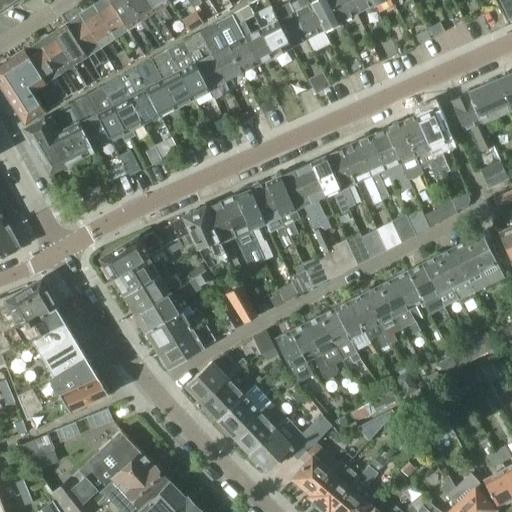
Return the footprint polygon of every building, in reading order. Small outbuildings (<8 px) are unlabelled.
[(109,0),(102,0),(94,6),(115,37),(120,34),(129,49),(130,48),(136,58),(145,53),(109,0)] [(149,29),(143,19),(142,20),(129,0),(109,0),(145,53),(145,54),(155,49),(144,32),(149,29)] [(165,42),(174,37),(149,0),(129,0),(142,20),(143,19),(147,17),(154,28),(155,27),(165,42)] [(167,0),(149,0),(174,37),(188,30),(169,2),(167,0)] [(294,6),(292,7),(308,38),(323,30),(307,0),(298,0),(302,7),(296,9),(294,6)] [(307,0),(323,30),(340,21),(329,0),(307,0)] [(329,0),(340,21),(357,12),(350,0),(329,0)] [(350,0),(357,12),(374,4),(371,0),(350,0)] [(511,0),(501,0),(511,20),(511,0)] [(249,4),(248,4),(254,15),(261,28),(274,55),(291,47),(273,11),(270,6),(258,12),(252,2),(249,4)] [(291,47),(308,38),(292,7),(291,7),(289,3),(273,11),(291,47)] [(248,4),(232,14),(257,64),(274,55),(261,28),(251,33),(245,20),(254,15),(248,4)] [(94,6),(80,15),(116,70),(130,62),(124,50),(115,55),(107,42),(115,37),(94,6)] [(183,20),(189,30),(203,22),(196,12),(183,20)] [(218,35),(225,47),(227,46),(240,73),(241,72),(257,64),(232,14),(215,23),(220,33),(218,35)] [(102,77),(116,70),(80,15),(66,23),(102,77)] [(101,78),(102,77),(66,23),(53,32),(88,85),(101,78)] [(200,32),(199,32),(224,81),(240,73),(227,46),(225,47),(219,49),(212,38),(218,35),(220,33),(215,23),(200,32)] [(427,30),(417,35),(421,44),(431,38),(427,30)] [(78,91),(88,85),(53,32),(39,41),(60,73),(64,71),(78,91)] [(208,89),(224,81),(199,32),(184,41),(190,54),(191,54),(199,50),(203,58),(195,62),(194,62),(208,89)] [(55,76),(60,73),(39,41),(25,51),(56,98),(59,102),(68,96),(55,76)] [(190,54),(184,41),(167,50),(174,62),(178,71),(192,98),(208,89),(194,62),(195,62),(191,54),(190,54)] [(155,56),(151,59),(175,107),(192,98),(178,71),(174,62),(167,50),(155,56)] [(25,51),(11,60),(31,91),(36,88),(47,104),(56,98),(25,51)] [(159,115),(175,107),(151,59),(142,63),(143,64),(135,68),(159,115)] [(6,63),(0,66),(0,80),(24,120),(43,109),(31,91),(11,60),(6,63)] [(143,123),(159,115),(135,68),(127,72),(128,72),(119,77),(129,96),(143,123)] [(511,113),(511,72),(497,79),(511,110),(511,113)] [(102,87),(108,98),(125,132),(143,123),(129,96),(119,77),(102,86),(102,87)] [(321,91),(331,86),(327,79),(317,84),(321,91)] [(484,122),(511,110),(497,79),(479,87),(467,92),(481,122),(484,121),(484,122)] [(96,90),(86,96),(109,141),(125,132),(108,98),(102,87),(96,90)] [(495,144),(484,122),(484,121),(481,122),(467,92),(452,100),(466,129),(471,127),(481,151),(495,144)] [(86,96),(70,105),(93,149),(109,141),(86,96)] [(260,105),(264,113),(275,108),(271,100),(260,105)] [(65,164),(93,149),(70,105),(26,129),(50,172),(65,164)] [(450,170),(439,145),(446,142),(431,108),(416,115),(441,174),(450,170)] [(416,115),(400,122),(421,173),(424,172),(424,173),(431,170),(434,177),(441,174),(416,115)] [(391,126),(385,129),(410,187),(412,186),(416,194),(427,189),(420,174),(421,173),(400,122),(391,126)] [(385,129),(370,135),(389,177),(391,181),(398,178),(404,190),(410,187),(385,129)] [(370,135),(355,142),(381,201),(382,200),(389,196),(382,180),(389,177),(370,135)] [(193,146),(189,138),(180,142),(184,150),(193,146)] [(355,142),(340,148),(356,183),(363,179),(375,204),(381,201),(355,142)] [(340,148),(325,155),(349,208),(356,205),(348,186),(356,183),(340,148)] [(162,160),(158,151),(149,156),(153,165),(162,160)] [(325,155),(312,161),(327,195),(333,193),(342,213),(350,210),(349,208),(325,155)] [(130,175),(141,169),(136,160),(125,165),(130,175)] [(481,169),(482,170),(489,188),(510,178),(501,160),(481,169)] [(312,161),(296,168),(324,230),(332,227),(318,199),(327,195),(312,161)] [(331,247),(324,230),(296,168),(281,174),(297,208),(304,205),(310,220),(308,220),(313,230),(314,229),(325,253),(323,253),(325,257),(320,259),(330,279),(333,277),(343,272),(331,247)] [(296,209),(297,208),(281,174),(267,181),(291,235),(299,232),(298,231),(294,222),(300,218),(296,209)] [(294,243),(291,235),(267,181),(251,188),(266,222),(273,219),(281,238),(284,247),(294,243)] [(447,198),(434,204),(441,221),(458,214),(456,210),(457,210),(453,200),(448,187),(443,189),(447,198)] [(258,225),(266,222),(251,188),(235,194),(261,252),(264,260),(274,256),(266,240),(265,241),(265,240),(264,240),(258,225)] [(511,189),(503,193),(507,202),(508,205),(511,203),(511,189)] [(79,192),(70,196),(74,205),(84,200),(79,192)] [(507,202),(503,193),(493,197),(497,206),(507,202)] [(264,260),(261,252),(235,194),(220,201),(236,235),(249,266),(264,260)] [(453,200),(457,210),(468,205),(470,199),(468,194),(453,200)] [(205,208),(205,209),(229,261),(230,260),(235,271),(242,267),(229,239),(236,235),(220,201),(205,208)] [(429,227),(441,221),(434,204),(421,209),(422,210),(420,210),(428,228),(429,227)] [(184,218),(184,219),(191,233),(201,255),(211,270),(229,262),(229,261),(205,209),(184,218)] [(0,233),(11,229),(1,210),(0,210),(0,233)] [(416,234),(428,228),(420,210),(408,216),(416,234)] [(400,242),(416,234),(408,216),(407,214),(392,220),(392,221),(391,222),(400,242)] [(184,219),(171,224),(171,225),(177,238),(178,239),(191,233),(184,219)] [(386,249),(400,242),(391,222),(377,228),(377,229),(386,249)] [(511,225),(499,231),(511,262),(511,225)] [(0,257),(16,250),(21,248),(19,243),(11,229),(0,233),(0,257)] [(371,257),(386,249),(377,229),(362,236),(371,257)] [(490,283),(503,276),(481,231),(467,238),(490,283)] [(102,260),(113,278),(163,248),(162,247),(152,232),(139,240),(137,238),(102,260)] [(358,264),(371,257),(362,236),(361,232),(347,239),(358,264)] [(181,238),(185,246),(194,241),(190,234),(181,238)] [(182,246),(178,239),(177,238),(162,247),(163,248),(113,278),(124,296),(166,270),(162,263),(167,260),(163,253),(165,252),(167,255),(182,246)] [(452,246),(475,291),(490,283),(467,238),(452,246)] [(358,264),(347,239),(331,247),(343,272),(358,264)] [(460,299),(475,291),(452,246),(437,253),(460,299)] [(422,261),(445,306),(460,299),(437,253),(422,261)] [(313,287),(330,279),(320,259),(319,257),(304,264),(313,287)] [(408,268),(424,301),(431,314),(445,306),(422,261),(408,268)] [(292,282),(298,294),(298,295),(313,287),(304,264),(303,262),(287,270),(292,282)] [(171,277),(166,270),(124,296),(135,313),(207,270),(203,264),(187,274),(189,276),(180,281),(176,274),(171,277)] [(424,301),(408,268),(393,276),(416,321),(422,318),(416,305),(424,301)] [(135,313),(146,332),(189,305),(184,297),(189,294),(190,295),(202,287),(201,285),(209,281),(211,284),(214,282),(212,279),(213,278),(208,269),(207,270),(135,313)] [(258,315),(258,314),(238,276),(229,281),(233,288),(225,293),(245,323),(258,315)] [(414,334),(421,330),(416,321),(393,276),(378,283),(401,329),(409,325),(414,334)] [(0,302),(0,350),(1,351),(1,350),(18,343),(21,342),(15,333),(11,327),(41,313),(53,301),(44,286),(41,281),(36,284),(8,301),(7,300),(0,302)] [(278,289),(284,301),(298,294),(292,282),(278,289)] [(401,329),(378,283),(363,291),(389,341),(396,338),(393,333),(401,329)] [(210,292),(222,310),(230,305),(218,287),(210,292)] [(266,302),(270,308),(270,309),(285,302),(284,301),(278,289),(264,296),(266,302)] [(389,341),(363,291),(349,299),(369,339),(376,336),(383,348),(390,344),(389,341)] [(369,339),(349,299),(334,306),(356,350),(370,343),(368,340),(369,339)] [(30,338),(65,322),(66,321),(57,306),(56,306),(53,301),(41,313),(11,327),(15,333),(21,342),(30,338)] [(266,302),(257,306),(260,313),(270,308),(266,302)] [(146,332),(157,349),(206,319),(200,309),(194,313),(189,305),(146,332)] [(230,305),(222,310),(218,313),(229,331),(242,324),(230,305)] [(356,350),(334,306),(319,314),(343,360),(350,356),(354,363),(361,359),(356,350)] [(304,321),(333,376),(337,374),(338,369),(335,363),(343,360),(319,314),(304,321)] [(206,319),(157,349),(169,368),(216,339),(205,321),(207,320),(206,319)] [(333,376),(304,321),(290,329),(307,362),(314,358),(324,377),(328,378),(333,376)] [(1,351),(5,363),(17,394),(47,376),(85,355),(66,322),(65,322),(30,338),(21,342),(18,343),(1,350),(1,351)] [(275,346),(266,331),(265,329),(254,336),(262,353),(274,347),(275,346)] [(307,362),(290,329),(275,336),(297,383),(313,374),(307,362)] [(504,342),(511,338),(511,331),(511,330),(501,335),(504,342)] [(481,339),(480,339),(487,352),(496,348),(490,336),(482,340),(481,339)] [(466,347),(470,354),(473,359),(487,352),(480,339),(466,347)] [(274,347),(262,353),(266,361),(278,354),(274,347)] [(459,367),(473,359),(470,354),(466,347),(452,354),(459,369),(460,368),(459,367)] [(446,376),(459,369),(452,354),(451,355),(450,352),(446,354),(447,357),(438,362),(446,376)] [(226,353),(211,362),(186,385),(187,386),(186,388),(196,398),(197,397),(202,402),(239,367),(240,368),(247,362),(243,358),(236,364),(226,353)] [(25,413),(29,416),(41,408),(40,407),(42,405),(49,401),(50,403),(80,383),(82,387),(100,378),(85,355),(47,376),(17,394),(25,413)] [(277,377),(286,370),(280,363),(271,371),(277,377)] [(218,419),(255,384),(240,368),(239,367),(202,402),(218,419)] [(422,367),(421,368),(431,388),(443,381),(437,371),(428,376),(422,367)] [(421,393),(431,388),(421,368),(410,373),(413,380),(419,389),(421,393)] [(413,380),(410,373),(408,371),(396,377),(407,396),(419,389),(413,380)] [(109,393),(100,378),(82,387),(80,383),(50,403),(49,401),(42,405),(40,407),(41,408),(29,416),(31,418),(37,428),(70,410),(71,410),(109,393)] [(0,381),(0,387),(3,393),(10,390),(6,379),(0,381)] [(255,384),(218,419),(234,436),(272,400),(256,384),(255,384)] [(7,405),(15,402),(10,390),(3,393),(7,405)] [(298,390),(292,395),(299,402),(305,397),(298,390)] [(393,390),(386,394),(391,404),(398,400),(393,390)] [(444,416),(434,393),(415,414),(432,430),(444,416)] [(376,411),(391,404),(386,394),(371,401),(376,411)] [(409,420),(426,401),(420,394),(403,402),(397,409),(409,420)] [(250,453),(286,419),(288,417),(272,400),(234,436),(250,453)] [(363,418),(376,411),(371,401),(358,408),(363,418)] [(356,422),(363,418),(358,408),(351,412),(356,422)] [(372,419),(380,429),(395,412),(393,408),(372,419)] [(331,416),(336,423),(338,421),(342,427),(350,424),(346,416),(343,417),(338,411),(331,416)] [(317,442),(334,426),(324,416),(305,434),(314,443),(300,458),(306,463),(293,478),(295,480),(297,483),(301,486),(304,487),(312,494),(339,462),(317,442)] [(27,431),(22,419),(14,423),(19,434),(27,431)] [(291,446),(302,436),(286,419),(250,453),(251,454),(249,455),(258,464),(259,462),(266,470),(278,459),(281,462),(294,450),(291,446)] [(142,451),(122,429),(54,493),(67,511),(84,511),(93,503),(90,500),(127,465),(142,451)] [(39,471),(61,462),(56,450),(57,449),(51,432),(20,445),(39,471)] [(497,451),(502,462),(503,461),(511,457),(506,446),(497,451)] [(9,464),(17,461),(12,449),(4,452),(9,464)] [(90,500),(93,503),(97,507),(107,497),(121,511),(131,511),(167,479),(165,476),(165,473),(161,468),(157,468),(142,451),(127,465),(90,500)] [(493,467),(502,462),(497,451),(488,456),(493,467)] [(331,510),(332,511),(361,511),(374,498),(374,492),(367,486),(379,473),(377,471),(383,464),(376,457),(360,476),(331,510)] [(360,476),(342,460),(340,462),(339,462),(312,494),(310,496),(328,511),(329,511),(331,510),(360,476)] [(409,476),(417,468),(409,461),(401,469),(409,476)] [(498,506),(511,498),(511,479),(506,468),(484,480),(498,506)] [(392,482),(401,490),(409,481),(400,473),(392,482)] [(471,473),(456,487),(449,475),(444,480),(446,482),(441,487),(458,505),(464,511),(494,511),(495,509),(476,488),(481,483),(471,473)] [(16,482),(20,493),(28,490),(24,478),(16,482)] [(170,482),(142,510),(143,511),(173,511),(186,499),(170,482)] [(33,502),(28,490),(20,493),(25,505),(33,502)] [(450,511),(442,511),(437,508),(423,494),(417,499),(429,511),(464,511),(458,505),(450,511)] [(173,511),(199,511),(198,511),(197,509),(197,506),(191,500),(188,500),(187,499),(186,499),(173,511)] [(429,511),(417,499),(412,504),(418,510),(417,511),(429,511)] [(38,511),(59,511),(58,510),(59,509),(53,501),(38,511)]
